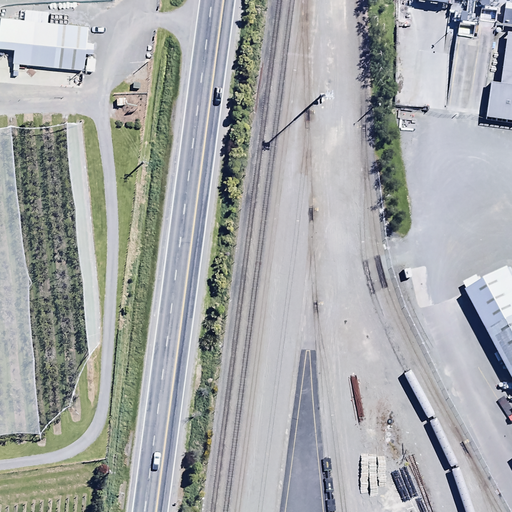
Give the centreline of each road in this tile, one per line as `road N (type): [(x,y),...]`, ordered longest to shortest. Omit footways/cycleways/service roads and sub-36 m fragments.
road 1 (trunk): [(228,0),(160,511)]
road 2 (unknown): [(511,212),(486,205),(464,215),(430,245),(426,262),(511,479)]
